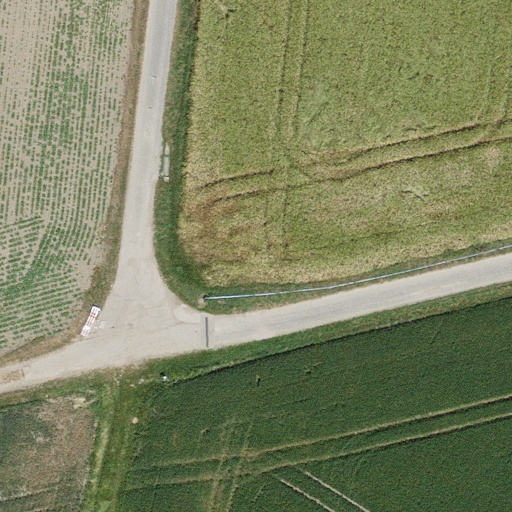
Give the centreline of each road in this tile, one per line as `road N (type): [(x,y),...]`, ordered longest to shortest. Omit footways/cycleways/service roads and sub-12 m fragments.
road 1 (track): [(171,0),(129,361),(511,273)]
road 2 (track): [(0,389),(129,361),(94,511)]
